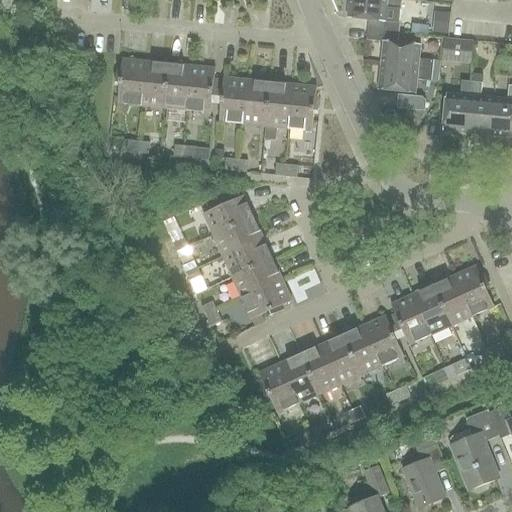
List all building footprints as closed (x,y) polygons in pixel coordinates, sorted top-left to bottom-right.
[(350,0),(348,18),(369,21),(368,31),(390,33),(400,34),(401,22),(386,21),(387,9),(401,10),(401,0),(350,0)] [(448,34),(450,14),(436,12),(434,32),(448,34)] [(389,43),(390,33),(368,31),(367,41),(384,43),(382,66),(433,71),(433,70),(440,71),(441,62),(420,59),(421,46),(389,43)] [(472,64),(474,42),(445,40),(443,61),(472,64)] [(142,107),(147,62),(123,60),(119,104),(142,107)] [(165,109),(170,65),(147,62),(142,107),(165,109)] [(188,111),(192,67),(170,65),(165,109),(188,111)] [(432,81),(433,71),(382,66),(379,90),(416,94),(418,80),(432,81)] [(211,114),(216,69),(192,67),(188,111),(211,114)] [(483,83),(483,75),(473,74),(472,82),(483,83)] [(244,125),(248,81),(225,78),(220,123),(244,125)] [(266,127),(271,83),(248,81),(244,125),(266,127)] [(468,134),(472,82),(462,81),(461,96),(448,94),(446,111),(444,132),(468,134)] [(492,136),(495,99),(481,98),(483,83),(472,82),(468,134),(492,136)] [(289,130),(294,85),(271,83),(266,127),(289,130)] [(313,132),(317,88),(294,85),(289,130),(313,132)] [(511,86),(509,86),(508,100),(495,99),(492,136),(511,137),(511,86)] [(423,97),(416,97),(399,96),(398,109),(426,111),(427,102),(423,97)] [(138,153),(139,142),(128,141),(127,151),(138,153)] [(150,154),(151,143),(139,142),(138,153),(150,154)] [(183,158),(184,146),(175,145),(174,157),(183,158)] [(196,159),(198,148),(184,146),(183,158),(196,159)] [(215,152),(215,157),(226,158),(227,150),(215,149),(215,152)] [(239,171),(240,160),(226,158),(225,169),(239,171)] [(248,172),(249,161),(240,160),(239,171),(248,172)] [(284,176),(286,164),(277,163),(276,175),(284,176)] [(298,178),(299,166),(286,164),(284,176),(298,178)] [(254,218),(244,196),(204,214),(214,236),(254,218)] [(264,238),(254,218),(214,236),(223,257),(264,238)] [(189,247),(185,238),(175,244),(178,252),(189,247)] [(273,259),(264,238),(223,257),(232,278),(273,259)] [(282,280),(273,259),(232,278),(242,298),(282,280)] [(198,268),(195,260),(183,265),(187,273),(198,268)] [(495,307),(476,267),(455,277),(473,317),(495,307)] [(202,277),(198,268),(187,273),(191,282),(202,277)] [(473,317),(455,277),(434,286),(452,327),(473,317)] [(292,302),(282,280),(242,298),(252,320),(292,302)] [(452,327),(434,286),(413,295),(431,336),(452,327)] [(431,336),(413,295),(391,305),(410,346),(431,336)] [(217,310),(214,302),(203,307),(206,315),(217,310)] [(223,322),(217,310),(206,315),(212,327),(223,322)] [(404,357),(386,316),(364,326),(383,367),(404,357)] [(383,367),(364,326),(344,336),(362,376),(367,387),(378,382),(373,371),(383,367)] [(362,376),(344,336),(323,345),(341,386),(362,376)] [(505,354),(501,344),(491,348),(496,358),(505,354)] [(341,386),(323,345),(302,354),(320,395),(341,386)] [(482,364),(492,360),(488,350),(478,354),(482,364)] [(320,395),(302,354),(281,364),(299,404),(320,395)] [(299,404),(281,364),(259,373),(278,414),(299,404)] [(459,375),(454,365),(446,368),(451,379),(459,375)] [(451,379),(446,368),(434,374),(439,384),(451,379)] [(411,397),(406,386),(394,392),(399,402),(411,397)] [(399,402),(394,392),(387,395),(391,406),(399,402)] [(511,404),(491,413),(489,410),(499,437),(500,439),(511,434),(511,404)] [(366,417),(361,406),(352,410),(357,421),(366,417)] [(357,421),(352,410),(344,414),(349,425),(357,421)] [(454,448),(453,449),(469,488),(498,476),(485,443),(499,437),(489,410),(466,420),(470,430),(453,437),(451,441),(454,448)] [(324,436),(319,426),(321,425),(316,415),(309,419),(313,428),(311,429),(315,440),(324,436)] [(315,440),(311,429),(299,434),(303,445),(315,440)] [(437,444),(432,432),(415,439),(413,440),(418,452),(437,444)] [(435,474),(447,469),(437,444),(418,452),(422,463),(404,471),(419,508),(445,497),(435,474)] [(382,511),(378,499),(389,495),(378,468),(366,473),(372,489),(363,492),(367,503),(353,509),(354,511),(382,511)]
